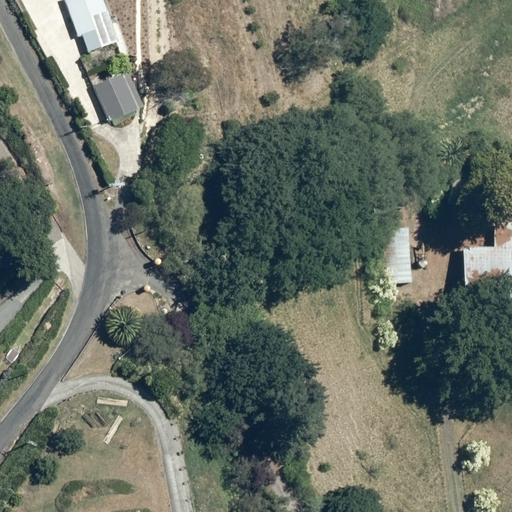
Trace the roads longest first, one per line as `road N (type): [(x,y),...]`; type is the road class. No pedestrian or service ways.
road 1 (unclassified): [(95,294),(101,234),(90,192),(0,9)]
road 2 (residential): [(95,294),(39,227),(0,149)]
road 3 (unclassified): [(0,438),(37,395),(95,294)]
